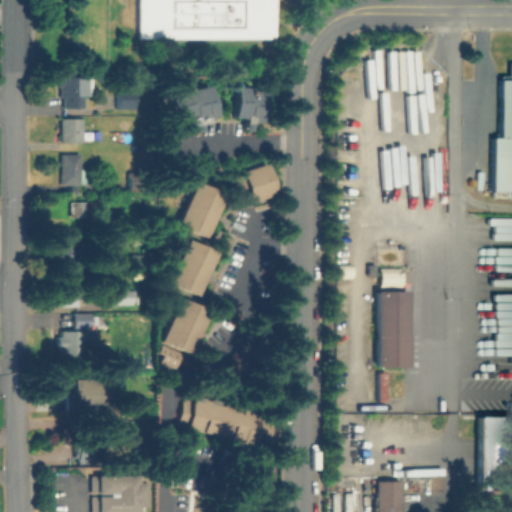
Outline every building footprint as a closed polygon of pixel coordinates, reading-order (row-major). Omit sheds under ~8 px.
[(271,0),(271,37),(136,37),(136,0),(271,0)] [(511,59),(511,191),(488,191),(489,138),(496,138),(496,79),(506,79),(507,59),(511,59)] [(93,75),(93,95),(83,95),(82,107),(62,107),(62,98),(59,98),(59,86),(56,86),(56,79),(58,79),(58,75),(93,75)] [(133,108),(115,108),(115,88),(133,88),(133,108)] [(215,118),(171,129),(164,99),(207,88),(215,118)] [(266,88),(266,119),(258,119),(258,127),(249,127),(249,119),(231,119),(231,88),(266,88)] [(81,117),(82,141),(60,142),(59,118),(81,117)] [(85,168),(85,182),(79,182),(79,184),(59,184),(59,154),(79,154),(79,168),(85,168)] [(264,163),(275,194),(247,204),(242,190),(235,192),(229,176),(264,163)] [(225,193),(204,238),(174,224),(195,180),(225,193)] [(93,216),(68,216),(67,201),(92,200),(93,216)] [(76,232),(76,263),(57,263),(56,232),(76,232)] [(213,251),(195,294),(165,281),(184,238),(213,251)] [(377,289),(377,268),(400,268),(399,289),(377,289)] [(72,300),(60,301),(59,270),(71,269),(72,300)] [(131,304),(114,305),(114,293),(131,292),(131,304)] [(407,294),(407,365),(373,365),(374,305),(369,305),(369,293),(407,294)] [(205,312),(188,353),(159,340),(176,299),(205,312)] [(96,315),(96,325),(90,325),(90,328),(72,328),(72,313),(89,313),(89,315),(96,315)] [(79,330),(79,351),(94,351),(94,365),(59,365),(59,348),(56,348),(56,336),(59,336),(58,330),(79,330)] [(373,371),(372,401),(382,401),(383,371),(373,371)] [(107,380),(108,411),(65,412),(65,392),(74,392),(74,380),(107,380)] [(273,415),(267,446),(175,427),(181,396),(273,415)] [(109,437),(109,418),(131,419),(131,437),(109,437)] [(511,432),(511,437),(511,436),(511,485),(505,486),(503,454),(479,455),(478,434),(511,432)] [(91,446),(73,446),(74,462),(92,461),(91,446)] [(136,474),(136,481),(143,481),(143,506),(136,506),(136,511),(89,511),(89,474),(136,474)] [(400,478),(400,511),(370,511),(370,478),(400,478)]
